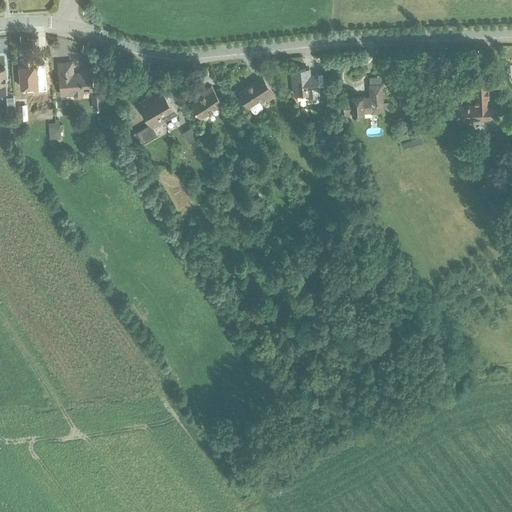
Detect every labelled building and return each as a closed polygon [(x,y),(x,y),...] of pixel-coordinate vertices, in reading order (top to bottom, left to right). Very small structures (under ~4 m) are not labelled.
[(74,59),(58,61),(61,95),(74,94),(74,95),(77,97),(79,98),(82,97),(84,94),(84,91),(94,90),(93,78),(90,78),(90,69),(75,71),(74,59)] [(0,96),(0,97),(0,93),(8,92),(6,67),(0,67),(0,96)] [(306,96),(319,95),(321,95),(318,72),(311,73),(311,67),(291,69),(294,94),(297,94),(306,94),(306,96)] [(263,75),(238,91),(249,107),(250,106),(253,110),(256,112),(258,112),(263,108),(263,106),(260,100),(265,96),(268,100),(276,94),(263,75)] [(475,104),(444,105),(445,116),(457,116),(458,120),(491,118),(489,80),(474,81),(475,104)] [(381,82),(370,83),(369,83),(370,95),(343,97),(345,114),(385,111),(384,109),(390,108),(390,102),(384,102),(382,82),(381,82)] [(43,95),(43,85),(24,84),(24,94),(43,95)] [(199,97),(191,102),(201,117),(223,102),(220,97),(225,94),(220,86),(215,89),(212,84),(197,93),(199,97)] [(151,95),(165,120),(179,112),(163,89),(151,95)] [(102,91),(92,92),(93,108),(103,107),(102,91)] [(306,94),(297,94),(298,99),(308,98),(308,102),(320,101),(319,95),(306,96),(306,94)] [(165,120),(151,95),(139,102),(151,123),(137,131),(144,142),(158,134),(154,127),(165,120)] [(27,103),(18,104),(19,119),(28,118),(27,103)] [(290,109),(283,114),(290,123),(296,119),(290,109)] [(56,123),(49,123),(50,137),(61,137),(60,118),(56,119),(56,123)] [(193,123),(182,131),(189,142),(201,135),(193,123)] [(46,127),(35,127),(36,135),(47,135),(46,127)] [(315,158),(309,162),(316,172),(321,168),(315,158)] [(230,190),(224,194),(236,214),(247,207),(241,197),(236,200),(230,190)] [(270,201),(262,206),(269,216),(276,212),(270,201)] [(277,216),(266,224),(274,235),(285,227),(277,216)] [(267,238),(257,244),(263,254),(273,248),(267,238)]
